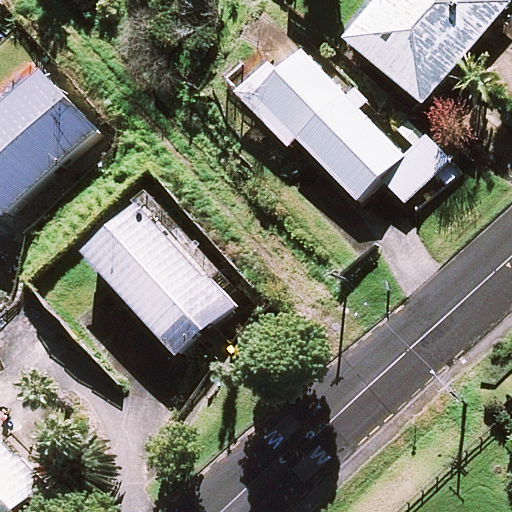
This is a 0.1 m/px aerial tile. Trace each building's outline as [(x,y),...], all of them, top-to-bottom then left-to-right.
[(511,10),(511,7),(503,0),(390,0),(352,46),(428,110),(511,10)] [(408,161),(299,46),(243,99),(292,151),(301,142),(362,206),(386,184),(408,207),(455,163),(432,138),(408,161)] [(105,136),(51,77),(0,124),(0,211),(11,224),(105,136)] [(240,310),(150,215),(95,267),(185,362),(240,310)] [(0,511),(28,511),(50,492),(0,436),(0,511)]
